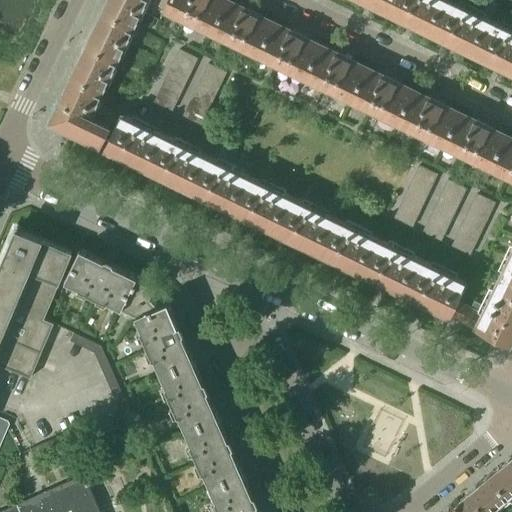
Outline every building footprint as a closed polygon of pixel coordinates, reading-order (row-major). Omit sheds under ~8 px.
[(108,0),(101,15),(131,30),(141,10),(119,0),(108,0)] [(145,0),(119,0),(141,10),(145,0)] [(170,0),(153,0),(153,2),(164,7),(164,9),(166,10),(170,0)] [(190,22),(200,0),(170,0),(166,10),(190,22)] [(215,33),(231,1),(229,0),(200,0),(190,22),(215,33)] [(369,0),(369,1),(390,11),(395,0),(369,0)] [(395,0),(390,11),(412,22),(422,0),(395,0)] [(433,32),(448,0),(422,0),(412,22),(433,32)] [(448,0),(433,32),(454,42),(470,9),(452,0),(448,0)] [(231,1),(215,33),(240,45),(256,13),(231,1)] [(454,42),(475,53),(492,19),(470,9),(454,42)] [(264,57),(280,25),(256,13),(240,45),(264,57)] [(131,30),(101,15),(92,35),(122,49),(131,30)] [(475,53),(497,63),(511,31),(511,28),(492,19),(475,53)] [(289,69),(305,37),(280,25),(264,57),(289,69)] [(511,31),(497,63),(511,70),(511,31)] [(122,49),(92,35),(83,54),(112,68),(122,49)] [(314,81),(330,48),(305,37),(289,69),(314,81)] [(199,58),(180,48),(154,102),(173,111),(199,58)] [(330,48),(314,81),(338,93),(354,60),(330,48)] [(112,68),(83,54),(73,73),(103,87),(112,68)] [(354,60),(338,93),(363,105),(379,72),(354,60)] [(227,71),(209,62),(183,115),(201,124),(227,71)] [(379,72),(363,105),(388,117),(403,84),(379,72)] [(73,73),(64,93),(93,107),(103,87),(73,73)] [(412,129),(428,96),(403,84),(388,117),(412,129)] [(88,117),(93,107),(64,93),(53,116),(54,116),(55,121),(55,122),(101,145),(101,144),(100,143),(108,126),(88,117)] [(428,96),(412,129),(437,140),(453,108),(428,96)] [(115,111),(102,105),(98,114),(111,120),(115,111)] [(462,152),(477,120),(453,108),(437,140),(462,152)] [(104,146),(128,158),(144,124),(123,113),(106,146),(105,145),(104,146)] [(477,120),(462,152),(486,164),(502,132),(477,120)] [(166,134),(144,124),(128,158),(149,168),(166,134)] [(511,176),(511,173),(511,136),(502,132),(486,164),(511,176)] [(166,134),(149,168),(171,179),(187,145),(166,134)] [(208,155),(187,145),(171,179),(192,189),(208,155)] [(213,199),(230,165),(208,155),(192,189),(213,199)] [(438,173),(419,164),(394,217),(413,226),(438,173)] [(251,176),(230,165),(213,199),(235,210),(251,176)] [(256,220),(273,186),(251,176),(235,210),(256,220)] [(466,187),(448,178),(423,231),(441,240),(466,187)] [(294,196),(273,186),(256,220),(277,230),(294,196)] [(496,202),(477,192),(451,245),(470,255),(496,202)] [(294,196),(277,230),(299,241),(315,207),(294,196)] [(337,217),(315,207),(299,241),(320,251),(337,217)] [(341,261),(358,228),(337,217),(320,251),(341,261)] [(15,225),(8,243),(0,260),(0,308),(50,330),(53,322),(51,321),(52,321),(43,317),(73,250),(42,237),(43,236),(15,225)] [(379,238),(358,228),(341,261),(363,272),(379,238)] [(384,282),(401,248),(379,238),(363,272),(384,282)] [(511,246),(511,248),(496,280),(511,287),(511,246)] [(114,261),(105,256),(104,259),(79,247),(65,279),(122,307),(136,276),(136,274),(113,263),(114,261)] [(422,259),(401,248),(384,282),(405,293),(422,259)] [(427,303),(443,269),(422,259),(405,293),(427,303)] [(465,280),(443,269),(427,303),(450,314),(450,313),(449,312),(465,280)] [(134,313),(134,314),(167,300),(163,289),(153,283),(152,284),(136,276),(122,307),(134,313)] [(511,287),(496,280),(483,308),(511,321),(511,287)] [(158,371),(192,357),(182,333),(183,333),(178,323),(177,323),(167,300),(134,314),(140,328),(139,329),(152,358),(153,358),(158,371)] [(511,335),(511,321),(483,308),(481,313),(460,302),(454,316),(504,340),(504,339),(510,337),(511,338),(511,335)] [(0,308),(0,364),(30,377),(50,330),(0,308)] [(183,427),(216,413),(206,390),(208,389),(203,379),(202,380),(192,357),(158,371),(165,385),(164,386),(177,415),(178,414),(183,427)] [(203,471),(209,485),(242,471),(231,447),(232,446),(228,436),(226,436),(216,413),(183,427),(190,442),(189,443),(201,471),(203,471)] [(7,420),(0,416),(0,444),(9,423),(7,420)] [(511,493),(511,456),(491,474),(509,496),(511,493)] [(58,457),(43,464),(48,473),(62,466),(58,457)] [(259,511),(256,503),(257,503),(253,494),(252,494),(242,471),(209,485),(215,499),(214,499),(219,511),(259,511)] [(100,511),(99,511),(87,483),(91,481),(89,478),(86,480),(83,474),(16,504),(18,509),(10,511),(8,511),(7,508),(0,511),(100,511)] [(491,474),(469,492),(485,511),(496,511),(494,508),(509,496),(491,474)] [(448,511),(485,511),(469,492),(447,510),(448,511)]
